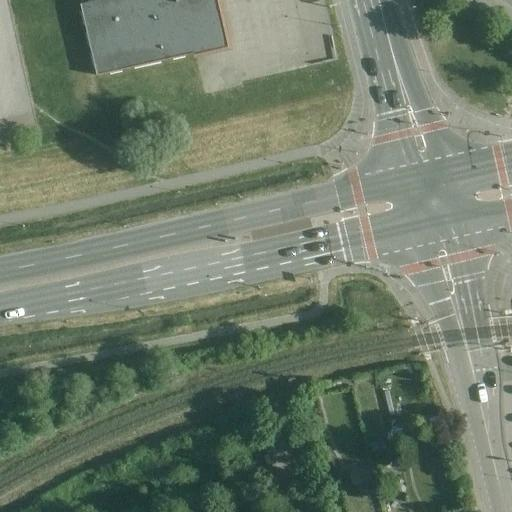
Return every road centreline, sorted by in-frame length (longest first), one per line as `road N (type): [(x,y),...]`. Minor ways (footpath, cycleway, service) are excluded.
road 1 (tertiary): [(0,310),(437,224)]
road 2 (tertiary): [(428,180),(0,270)]
road 3 (residential): [(437,224),(506,511)]
road 4 (residential): [(428,180),(376,0)]
